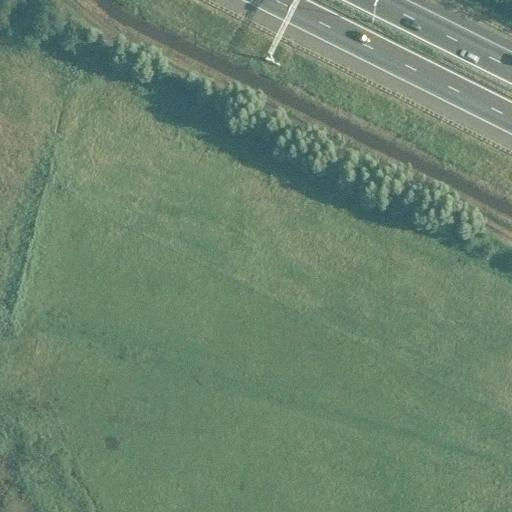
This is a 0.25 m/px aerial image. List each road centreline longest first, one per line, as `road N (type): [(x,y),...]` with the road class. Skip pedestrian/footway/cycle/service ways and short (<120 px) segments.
road 1 (motorway): [(269,0),(511,120)]
road 2 (motorway): [(511,71),(370,0)]
